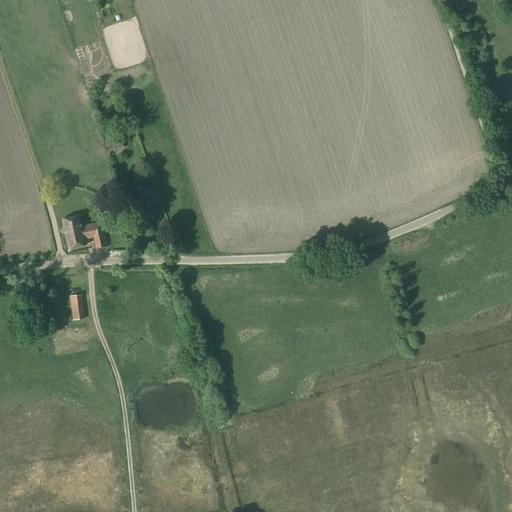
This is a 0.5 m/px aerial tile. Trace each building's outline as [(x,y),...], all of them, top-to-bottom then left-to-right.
[(112,115),(116,128),(131,123),(126,108),(121,109),(122,112),(112,115)] [(104,140),(109,154),(124,148),(120,135),(104,140)] [(142,213),(143,213),(156,210),(152,198),(154,197),(151,188),(136,193),(138,200),(139,200),(141,207),(133,210),(139,231),(146,229),(142,213)] [(93,237),(90,225),(82,227),(79,216),(62,220),(68,249),(86,245),(85,239),(93,237)] [(90,225),(93,237),(96,249),(106,246),(101,222),(90,225)] [(70,299),(74,322),(86,320),(82,297),(70,299)] [(59,338),(60,353),(88,351),(87,336),(59,338)]
